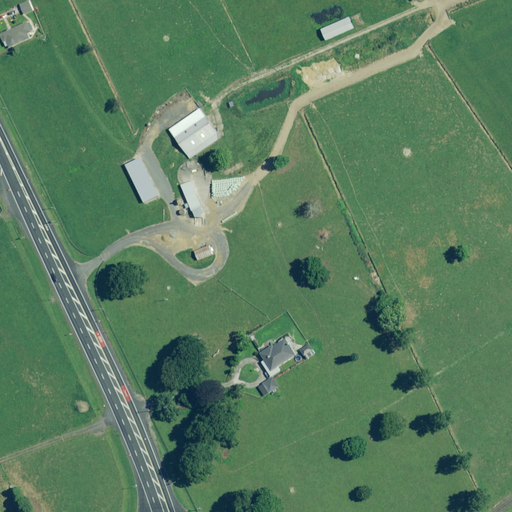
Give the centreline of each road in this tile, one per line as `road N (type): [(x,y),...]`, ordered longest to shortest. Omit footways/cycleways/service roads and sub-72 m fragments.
road 1 (primary): [(163,511),(104,358),(0,138)]
road 2 (track): [(0,461),(128,414)]
